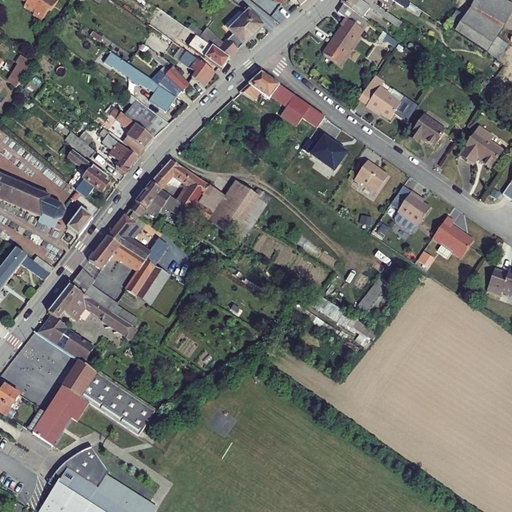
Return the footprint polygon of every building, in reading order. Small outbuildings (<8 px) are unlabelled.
[(23,0),(24,0),(33,7),(32,8),(41,14),(48,5),(51,4),(53,0),(23,0)] [(345,0),(341,6),(350,13),(365,24),(371,16),(367,13),(347,0),(345,0)] [(347,0),(367,13),(373,3),(397,20),(401,15),(379,0),(347,0)] [(460,27),(491,47),(502,30),(509,19),(511,12),(511,0),(475,0),(469,11),(460,27)] [(236,27),(217,43),(229,51),(232,53),(240,45),(238,44),(245,38),(249,42),(267,26),(254,11),(249,6),(248,6),(246,8),(244,6),(230,19),(233,24),(236,27)] [(451,21),(460,27),(469,11),(461,6),(451,21)] [(327,49),(343,61),(368,26),(365,24),(350,13),(344,21),(346,22),(327,49)] [(491,47),(502,55),(511,39),(511,36),(502,30),(491,47)] [(388,36),(399,44),(403,38),(395,33),(392,31),(388,36)] [(204,51),(221,63),(229,51),(217,43),(203,33),(199,38),(208,44),(204,51)] [(191,69),(204,78),(213,65),(184,44),(178,52),(194,64),(191,69)] [(176,61),(178,63),(181,60),(171,50),(165,45),(160,50),(167,56),(171,59),(175,62),(176,61)] [(15,82),(30,57),(19,49),(14,57),(16,58),(7,75),(15,82)] [(150,98),(166,111),(177,98),(160,85),(157,83),(126,58),(112,49),(106,56),(113,61),(114,60),(132,74),(131,75),(140,82),(141,80),(148,86),(150,84),(157,89),(150,98)] [(162,68),(166,72),(175,62),(171,59),(162,68)] [(170,75),(184,88),(191,80),(178,67),(180,64),(176,61),(175,62),(166,72),(163,74),(167,78),(170,75)] [(300,119),(317,131),(326,119),(262,75),(260,73),(239,92),(249,99),(257,90),(269,99),(272,97),(287,109),(282,116),(289,121),(285,127),(290,131),(300,119)] [(383,109),(393,116),(404,100),(392,92),(393,90),(383,83),(386,79),(378,73),(362,96),(370,102),(369,103),(379,110),(383,109)] [(133,93),(122,108),(154,134),(168,118),(133,93)] [(127,141),(140,151),(154,134),(122,108),(117,113),(131,125),(127,131),(132,135),(127,141)] [(424,136),(437,144),(449,127),(427,112),(412,134),(421,140),(424,136)] [(484,160),(493,166),(505,148),(492,139),(496,134),(483,124),(463,153),(476,162),(481,155),(485,158),(484,160)] [(48,126),(39,136),(51,147),(60,137),(48,126)] [(115,162),(124,169),(138,153),(109,128),(105,133),(110,137),(108,139),(114,144),(110,149),(120,157),(115,162)] [(332,165),(344,146),(322,130),(310,148),(332,165)] [(76,136),(85,144),(88,140),(78,133),(76,136)] [(83,174),(101,187),(111,176),(80,151),(80,152),(72,145),(64,155),(85,172),(83,174)] [(169,154),(150,177),(161,185),(170,174),(173,176),(175,174),(187,182),(176,195),(189,203),(208,179),(169,154)] [(385,170),(365,155),(353,172),(358,176),(360,174),(375,184),(385,170)] [(36,217),(46,221),(48,214),(62,213),(63,208),(59,200),(46,194),(47,190),(20,179),(22,175),(19,173),(17,178),(10,174),(12,170),(8,169),(7,173),(0,170),(0,193),(39,210),(36,217)] [(150,177),(130,203),(140,210),(151,196),(161,203),(164,200),(177,209),(164,225),(174,232),(193,206),(189,203),(176,195),(161,185),(150,177)] [(396,205),(416,219),(428,202),(416,194),(418,192),(410,186),(396,205)] [(68,222),(79,230),(92,212),(81,204),(75,212),(70,219),(68,222)] [(202,212),(239,237),(243,232),(205,208),(202,212)] [(184,239),(174,232),(164,225),(151,242),(134,231),(142,222),(125,209),(106,233),(156,262),(165,268),(184,239)] [(66,216),(70,219),(75,212),(71,210),(66,216)] [(453,246),(462,252),(474,236),(452,220),(454,217),(447,212),(433,232),(442,238),(438,244),(448,252),(453,246)] [(401,235),(404,231),(409,234),(415,223),(397,214),(393,221),(400,224),(395,232),(401,235)] [(136,291),(156,262),(106,233),(90,253),(103,262),(113,249),(137,264),(125,284),(136,291)] [(0,261),(0,283),(25,250),(14,242),(11,247),(0,261)] [(184,249),(207,264),(210,259),(187,244),(184,249)] [(33,255),(39,259),(41,261),(45,256),(37,251),(33,255)] [(417,260),(428,267),(434,258),(423,251),(417,260)] [(41,261),(51,268),(54,263),(45,256),(41,261)] [(33,267),(44,276),(51,268),(41,261),(39,259),(33,267)] [(210,270),(217,274),(223,264),(216,259),(210,270)] [(70,279),(74,282),(88,265),(84,262),(70,279)] [(136,291),(150,299),(170,271),(168,270),(165,268),(156,262),(136,291)] [(505,286),(511,289),(511,268),(511,270),(499,264),(490,285),(502,291),(505,286)] [(379,277),(357,306),(373,318),(395,289),(379,277)] [(49,306),(51,308),(65,318),(72,309),(77,312),(89,296),(98,303),(97,304),(117,318),(119,316),(132,325),(135,321),(126,315),(74,282),(70,279),(49,306)] [(198,288),(206,293),(211,284),(204,280),(198,288)] [(374,327),(323,298),(316,310),(367,339),(374,327)] [(126,315),(135,321),(141,313),(132,306),(126,315)] [(38,326),(56,338),(66,324),(68,321),(65,318),(51,308),(38,326)] [(56,338),(62,342),(72,328),(66,324),(56,338)] [(72,328),(62,342),(78,352),(80,354),(83,356),(93,342),(72,328)] [(152,401),(83,356),(80,354),(78,352),(60,380),(62,381),(85,396),(135,428),(152,401)] [(0,406),(2,408),(15,385),(0,376),(0,406)] [(85,396),(62,381),(32,425),(50,437),(67,410),(74,414),(85,396)] [(60,467),(54,475),(61,480),(42,510),(44,511),(137,511),(138,511),(137,511),(152,511),(156,506),(151,503),(152,500),(110,473),(112,470),(112,471),(113,470),(95,445),(87,448),(77,452),(68,459),(60,467)]
